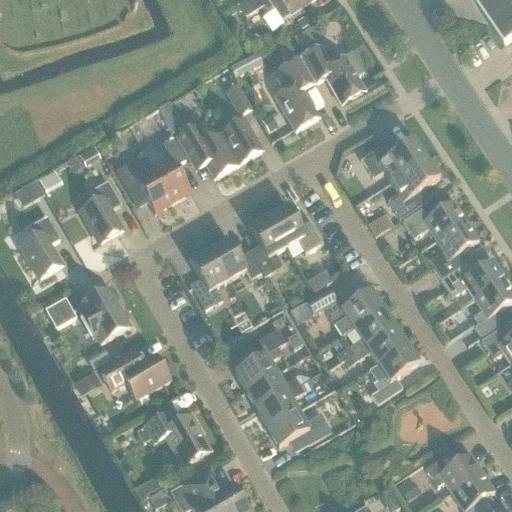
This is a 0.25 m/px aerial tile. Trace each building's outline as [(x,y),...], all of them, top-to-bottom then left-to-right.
[(267,14),(271,10),(280,24),(316,0),(247,0),(238,6),(246,19),(263,8),(267,14)] [(511,0),(472,0),(505,47),(506,47),(505,46),(511,40),(511,0)] [(288,41),(280,46),(285,56),(293,52),(288,41)] [(319,50),(300,60),(315,86),(325,81),(341,109),(364,95),(355,80),(362,76),(351,57),(344,61),(330,69),(319,50)] [(256,56),(248,60),(253,71),(262,67),(256,56)] [(295,135),(318,122),(301,95),(313,88),(298,62),(277,74),(288,93),(275,101),(295,135)] [(238,65),(230,69),(236,80),(244,76),(238,65)] [(240,120),(251,113),(237,89),(226,96),(240,120)] [(271,118),(262,123),(269,135),(277,130),(271,118)] [(239,168),(261,155),(243,124),(220,137),(239,168)] [(218,138),(204,146),(195,131),(176,142),(189,164),(199,158),(213,183),(236,169),(218,138)] [(152,172),(172,206),(190,196),(175,170),(186,164),(173,141),(157,150),(165,164),(152,172)] [(373,182),(383,175),(391,186),(426,163),(413,143),(394,156),(387,146),(360,163),(373,182)] [(94,150),(80,158),(86,169),(101,160),(94,150)] [(427,206),(420,195),(439,182),(426,163),(391,186),(398,197),(388,204),(401,225),(423,211),(421,209),(427,206)] [(115,174),(128,197),(139,191),(154,217),(172,206),(152,172),(140,179),(131,165),(115,174)] [(23,211),(44,199),(35,184),(14,196),(23,211)] [(95,205),(80,213),(100,248),(122,235),(110,214),(120,207),(107,184),(89,195),(95,205)] [(423,211),(401,225),(413,243),(428,233),(436,244),(465,225),(452,205),(429,221),(423,211)] [(304,257),(322,247),(310,225),(299,231),(285,206),(266,217),(286,251),(297,245),(304,257)] [(282,270),(274,258),(286,251),(266,217),(247,228),(259,249),(248,255),(261,277),(263,281),(282,270)] [(385,217),(377,223),(385,234),(393,229),(385,217)] [(60,243),(46,220),(28,230),(34,240),(19,249),(39,283),(61,271),(49,249),(60,243)] [(454,260),(478,245),(465,225),(436,244),(443,256),(428,266),(440,284),(460,270),(454,260)] [(207,251),(227,285),(246,274),(250,283),(261,277),(248,255),(238,261),(226,240),(207,251)] [(207,251),(188,262),(200,283),(189,289),(204,315),(222,304),(215,292),(227,285),(207,251)] [(474,303),(503,283),(490,263),(466,279),(460,270),(440,284),(451,301),(467,291),(474,303)] [(511,296),(503,283),(474,303),(482,314),(473,319),(478,327),(473,330),(480,341),(498,329),(492,319),(511,305),(511,296)] [(100,347),(129,331),(107,292),(79,308),(100,347)] [(353,332),(382,312),(370,294),(340,313),(329,293),(305,306),(313,319),(323,312),(340,340),(353,332)] [(55,332),(75,321),(65,302),(45,313),(55,332)] [(353,332),(360,343),(336,359),(340,366),(344,364),(346,363),(346,362),(394,330),(382,312),(353,332)] [(492,363),(502,356),(510,368),(511,366),(511,333),(507,326),(480,344),(492,363)] [(348,371),(357,365),(369,357),(377,368),(406,349),(394,330),(346,362),(346,363),(344,364),(348,371)] [(281,359),(277,351),(285,347),(277,333),(253,347),(260,361),(234,376),(245,395),(276,377),(269,366),(281,359)] [(406,349),(377,368),(384,379),(365,391),(377,409),(402,392),(395,382),(418,367),(406,349)] [(130,372),(124,361),(100,375),(110,394),(125,386),(135,404),(169,384),(154,359),(130,372)] [(276,377),(245,395),(256,414),(299,389),(295,382),(282,389),(276,377)] [(303,396),(299,389),(256,414),(267,433),(297,415),(290,404),(303,396)] [(303,427),(297,415),(267,433),(278,452),(288,446),(294,457),(330,436),(319,417),(303,427)] [(182,471),(210,455),(189,420),(174,428),(167,416),(143,430),(143,431),(136,435),(143,448),(151,444),(153,447),(165,440),(182,471)] [(437,491),(443,486),(450,497),(481,477),(468,457),(458,464),(452,455),(424,473),(437,491)] [(222,493),(210,472),(170,496),(179,511),(191,511),(194,510),(194,511),(242,511),(229,489),(222,493)] [(494,496),(481,477),(450,497),(460,511),(488,511),(489,511),(484,502),(494,496)] [(159,479),(141,489),(146,499),(165,488),(159,479)] [(165,492),(149,501),(155,511),(156,511),(171,504),(165,492)]
